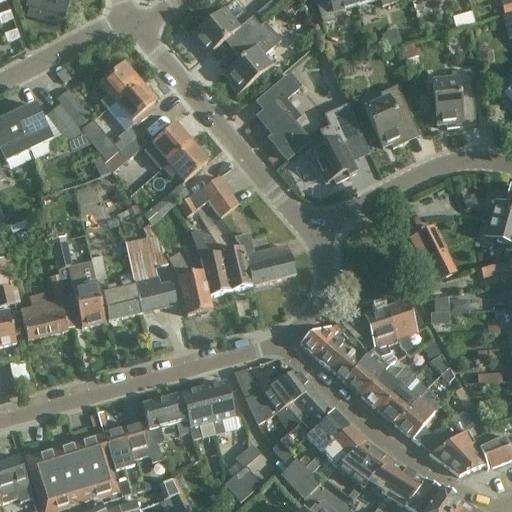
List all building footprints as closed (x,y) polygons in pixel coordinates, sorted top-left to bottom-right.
[(26,18),(36,21),(55,26),(57,17),(61,18),(66,0),(27,0),(26,7),(29,8),(26,18)] [(356,8),(353,0),(313,0),(321,27),(335,22),(333,15),(356,8)] [(353,0),(356,8),(379,1),(381,9),(395,5),(393,0),(353,0)] [(228,38),(235,47),(259,27),(251,18),(238,29),(222,10),(188,39),(197,49),(199,47),(207,56),(228,38)] [(0,25),(1,27),(13,22),(10,14),(0,17),(0,25)] [(511,14),(501,18),(508,42),(511,41),(511,14)] [(259,27),(235,47),(244,57),(222,75),(230,84),(228,86),(237,96),(271,67),(263,57),(280,42),(264,23),(259,27)] [(7,45),(19,41),(17,33),(4,37),(7,45)] [(123,66),(99,86),(108,96),(99,103),(107,113),(137,86),(138,85),(123,66)] [(495,83),(504,94),(511,103),(511,67),(506,72),(507,73),(495,83)] [(445,132),(475,128),(468,73),(450,75),(451,83),(431,85),(435,127),(437,127),(436,126),(444,125),(445,132)] [(301,119),(286,102),(299,91),(287,77),(255,104),(263,113),(257,118),(277,143),(273,146),(287,162),(309,143),(294,125),(301,119)] [(137,86),(107,113),(122,131),(131,124),(154,104),(138,85),(137,86)] [(419,139),(396,88),(378,96),(382,103),(364,111),(381,150),(382,150),(382,148),(389,145),(391,151),(419,139)] [(67,92),(55,102),(80,133),(92,123),(67,92)] [(362,139),(347,107),(324,118),(328,128),(318,133),(325,147),(309,155),(313,163),(310,165),(318,180),(321,179),(324,186),(333,182),(335,186),(355,176),(341,148),(362,139)] [(33,109),(10,119),(28,156),(50,145),(50,144),(45,134),(40,123),(33,109)] [(58,111),(45,120),(53,130),(67,149),(79,139),(58,111)] [(10,119),(0,124),(0,157),(5,167),(28,156),(10,119)] [(174,128),(144,154),(159,172),(167,166),(190,146),(174,128)] [(125,134),(110,146),(117,154),(118,155),(138,138),(130,129),(125,134)] [(138,138),(118,155),(126,164),(145,147),(138,138)] [(190,146),(167,166),(183,184),(206,165),(190,146)] [(198,193),(205,202),(225,188),(218,179),(198,193)] [(180,187),(154,210),(144,218),(152,227),(188,196),(180,187)] [(225,188),(205,202),(206,204),(207,203),(212,211),(231,197),(225,188)] [(494,205),(491,217),(492,217),(511,222),(511,189),(510,189),(505,208),(494,205)] [(206,204),(205,202),(198,193),(189,200),(197,211),(206,204)] [(212,211),(218,220),(238,207),(231,197),(212,211)] [(197,211),(189,200),(178,207),(187,220),(198,213),(197,211)] [(511,222),(492,217),(491,217),(485,241),(511,247),(511,222)] [(191,239),(194,245),(199,262),(209,299),(230,294),(219,257),(210,259),(201,236),(191,239)] [(241,251),(240,251),(240,252),(250,289),(295,278),(290,259),(285,249),(253,256),(248,237),(234,241),(241,251)] [(154,239),(124,246),(133,284),(140,316),(176,307),(171,286),(160,288),(155,271),(167,268),(161,257),(164,255),(154,239)] [(67,244),(52,247),(58,273),(73,270),(67,244)] [(441,246),(426,254),(440,282),(455,274),(441,246)] [(240,251),(219,257),(230,294),(250,289),(240,252),(240,251)] [(212,312),(209,299),(199,262),(202,271),(187,274),(185,266),(179,255),(168,262),(176,277),(187,319),(212,312)] [(101,259),(91,261),(97,285),(107,283),(101,259)] [(3,260),(0,260),(0,290),(9,289),(3,260)] [(509,264),(481,273),(483,280),(494,277),(493,275),(511,274),(511,264),(509,264)] [(73,270),(58,273),(60,282),(69,280),(81,330),(104,324),(90,266),(73,270)] [(133,284),(101,292),(103,302),(108,324),(140,316),(133,284)] [(45,307),(39,308),(41,316),(47,339),(67,334),(66,331),(72,330),(62,288),(53,290),(56,304),(47,306),(45,307)] [(0,349),(15,346),(8,313),(7,313),(6,309),(14,307),(10,289),(0,291),(0,349)] [(31,310),(19,313),(27,344),(47,339),(41,316),(39,308),(45,307),(42,297),(29,300),(31,310)] [(447,316),(446,299),(434,301),(434,316),(447,316)] [(478,313),(500,312),(499,299),(483,299),(483,304),(477,304),(478,313)] [(407,304),(385,311),(396,343),(396,342),(401,351),(402,350),(409,359),(413,356),(410,348),(407,339),(418,335),(407,304)] [(373,352),(373,354),(378,359),(389,355),(386,346),(396,343),(385,311),(364,318),(375,349),(373,352)] [(447,326),(447,316),(434,316),(430,316),(430,326),(447,326)] [(340,326),(345,331),(355,341),(363,337),(357,321),(340,326)] [(300,347),(315,360),(333,339),(337,335),(330,330),(308,338),(300,347)] [(499,338),(498,330),(487,330),(487,338),(499,338)] [(355,341),(345,331),(341,335),(358,352),(362,348),(355,341)] [(333,339),(315,360),(329,372),(347,351),(348,352),(333,339)] [(431,363),(433,362),(440,357),(433,344),(423,350),(431,363)] [(347,351),(329,372),(343,384),(361,363),(348,352),(347,351)] [(367,356),(361,363),(343,384),(361,399),(382,373),(383,374),(388,368),(378,359),(373,354),(373,355),(370,358),(367,356)] [(500,362),(500,354),(488,354),(488,363),(500,362)] [(440,357),(433,362),(436,366),(433,368),(439,377),(441,378),(448,371),(445,366),(440,357)] [(450,363),(445,366),(448,371),(452,378),(458,375),(451,363),(450,363)] [(456,363),(451,363),(458,375),(461,373),(456,363)] [(382,373),(361,399),(377,413),(399,388),(408,381),(413,377),(404,369),(392,382),(383,374),(382,373)] [(448,371),(441,378),(448,385),(453,380),(452,378),(448,371)] [(245,372),(233,375),(259,428),(284,410),(290,404),(313,392),(295,373),(257,398),(245,372)] [(477,375),(477,385),(502,384),(502,374),(477,375)] [(399,388),(377,413),(394,427),(416,403),(427,392),(419,386),(416,389),(408,381),(399,388)] [(229,385),(203,391),(212,426),(214,436),(225,434),(222,424),(238,420),(229,385)] [(203,391),(180,397),(186,424),(192,442),(214,436),(212,426),(203,391)] [(284,410),(300,427),(308,436),(333,414),(313,392),(290,404),(284,410)] [(416,403),(394,427),(411,442),(433,417),(442,406),(427,392),(416,403)] [(142,407),(146,425),(148,434),(155,447),(163,445),(159,431),(186,424),(180,397),(142,407)] [(505,398),(493,398),(494,410),(505,409),(505,398)] [(433,417),(411,442),(429,457),(458,478),(485,468),(474,446),(470,447),(465,434),(468,432),(480,425),(471,410),(444,427),(433,417)] [(279,445),(289,455),(306,440),(320,455),(349,429),(333,414),(308,436),(300,427),(279,445)] [(511,420),(483,431),(485,435),(491,446),(504,441),(511,456),(511,455),(511,420)] [(146,425),(122,432),(132,464),(150,458),(153,466),(163,463),(155,447),(148,434),(146,425)] [(480,425),(468,432),(474,446),(485,468),(486,471),(511,461),(511,459),(511,456),(504,441),(491,446),(485,435),(477,440),(472,430),(480,426),(480,425)] [(364,445),(349,429),(320,455),(304,471),(310,477),(326,461),(335,470),(364,445)] [(122,432),(104,438),(112,468),(120,496),(122,501),(130,498),(121,467),(132,464),(122,432)] [(95,440),(52,453),(24,461),(33,490),(35,490),(41,511),(66,511),(120,496),(112,468),(104,438),(95,440)] [(289,455),(279,445),(272,451),(276,457),(285,467),(293,459),(289,455)] [(364,445),(335,470),(335,471),(362,490),(365,486),(371,478),(393,464),(364,445)] [(18,459),(0,465),(0,506),(0,508),(18,502),(19,506),(32,502),(18,459)] [(319,486),(310,477),(304,471),(295,462),(279,477),(303,502),(319,486)] [(238,464),(228,472),(234,478),(243,470),(238,464)] [(371,478),(365,486),(378,493),(377,496),(400,511),(402,511),(403,511),(411,501),(412,502),(425,484),(393,464),(371,478)] [(243,470),(234,478),(224,487),(231,496),(253,477),(245,468),(243,470)] [(253,477),(231,496),(239,505),(261,486),(253,477)] [(160,487),(164,498),(165,502),(171,500),(176,511),(184,511),(188,510),(179,492),(173,483),(160,487)] [(403,511),(402,511),(425,511),(439,492),(425,484),(412,502),(411,501),(403,511)] [(439,492),(425,511),(453,511),(458,505),(439,492)] [(85,511),(131,511),(134,511),(137,510),(134,502),(123,507),(112,511),(102,511),(99,505),(95,508),(85,511)]
